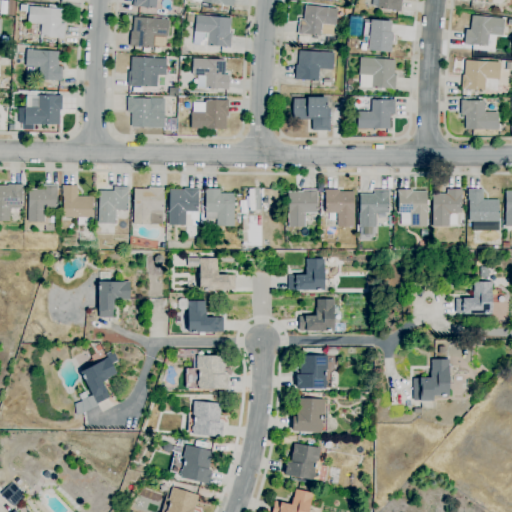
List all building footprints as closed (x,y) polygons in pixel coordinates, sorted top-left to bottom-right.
[(16,0),(14,16),(7,16),(7,0),(16,0)] [(155,0),(155,9),(137,7),(132,7),(132,0),(155,0)] [(401,0),(400,12),(396,12),(396,11),(377,9),(377,7),(371,6),(371,0),(401,0)] [(63,39),(58,39),(40,37),(41,25),(27,24),(29,6),(48,8),(48,5),(55,5),(55,9),(62,9),(60,24),(65,24),(63,39)] [(302,35),(297,34),(299,19),(303,20),(305,5),(337,9),(335,26),(334,26),(333,35),(321,34),(320,37),(302,34),(302,35)] [(230,48),(228,48),(206,46),(193,45),(195,15),(231,19),(229,33),(231,34),(230,48)] [(487,47),(469,45),(463,44),(465,30),(469,30),(471,15),(504,19),(502,37),(489,35),(487,47)] [(152,48),(131,46),(131,47),(129,47),(130,32),(132,32),(133,17),(168,20),(167,37),(166,47),(153,46),(152,48)] [(390,53),(367,51),(368,45),(366,45),(367,37),(361,36),(363,20),(369,20),(370,20),(391,22),(390,33),(392,33),(390,53)] [(61,81),(38,80),(38,68),(25,67),(26,50),(59,52),(58,67),(62,67),(61,81)] [(318,81),(297,80),(297,81),(294,80),(296,65),(297,65),(298,51),(334,53),(332,70),(319,69),(318,81)] [(150,87),(130,86),(130,87),(127,86),(128,72),(130,72),(131,57),(166,59),(165,76),(151,75),(150,87)] [(394,90),(371,88),(372,76),(358,75),(359,58),(394,60),(393,75),(395,75),(394,90)] [(228,90),(221,90),(221,89),(205,88),(196,88),(197,76),(191,76),(192,59),(225,60),(224,75),(229,76),(228,90)] [(498,80),(485,79),(484,91),(463,90),(460,90),(461,75),(463,75),(464,60),(487,62),(500,63),(498,80)] [(23,124),(24,107),(38,108),(38,95),(61,96),(61,110),(59,110),(59,125),(23,124)] [(176,130),(171,130),(171,129),(163,129),(164,128),(131,128),(131,113),(127,113),(127,98),(132,98),(132,99),(150,99),(150,111),(164,111),(164,119),(176,119),(176,130)] [(330,131),(311,131),(311,120),(292,120),(292,99),(306,99),(306,98),(326,98),(326,102),(326,106),(329,106),(329,108),(330,108),(330,131)] [(225,129),(208,129),(207,129),(190,129),(190,112),(192,112),(192,103),(204,103),(204,100),(225,101),(225,100),(228,100),(227,115),(225,115),(225,129)] [(357,129),(357,112),(371,112),(371,100),(389,100),(394,100),(394,115),(391,115),(390,115),(390,129),(357,129)] [(497,130),(465,130),(465,115),(460,115),(460,100),(465,100),(465,101),(484,101),(484,113),(497,113),(497,130)] [(9,222),(0,221),(0,186),(7,186),(7,184),(23,185),(22,187),(21,209),(9,208),(9,222)] [(44,222),(28,222),(28,189),(42,190),(42,185),(57,185),(57,190),(56,209),(44,209),(44,222)] [(92,226),(77,225),(77,218),(62,218),(63,197),(62,197),(62,186),(77,186),(77,197),(93,197),(92,218),(92,226)] [(115,224),(97,224),(98,191),(113,191),(113,187),(128,187),(127,211),(115,211),(115,224)] [(149,225),(133,225),(133,189),(148,189),(148,187),(163,188),(163,191),(162,191),(162,212),(150,211),(149,225)] [(185,226),(168,225),(169,190),(183,190),(184,188),(198,189),(198,191),(197,212),(185,212),(185,226)] [(233,227),(216,226),(216,213),(205,213),(205,194),(205,189),(220,189),(220,193),(234,194),(233,227)] [(449,227),(431,227),(431,200),(432,200),(432,194),(446,194),(446,190),(461,189),(461,195),(460,195),(460,213),(457,213),(457,225),(449,225),(449,227)] [(304,227),(287,227),(287,192),(302,192),(302,190),(317,190),(317,192),(316,192),(317,214),(304,214),(304,227)] [(355,227),(336,227),(336,213),(324,214),(324,192),(323,192),(323,190),(339,190),(339,192),(353,192),(353,214),(355,214),(355,227)] [(376,227),(358,227),(358,213),(359,213),(359,194),(373,194),(373,190),(388,190),(388,194),(388,214),(376,214),(376,227)] [(410,227),(410,225),(400,225),(400,213),(398,214),(397,190),(412,190),(412,192),(426,192),(426,227),(410,227)] [(498,229),(485,229),(485,222),(468,222),(468,201),(468,190),(482,190),(482,200),(498,200),(498,221),(498,229)] [(246,246),(242,246),(242,216),(261,216),(261,245),(257,245),(257,246),(246,246)] [(161,265),(157,265),(154,263),(154,259),(156,256),(160,256),(163,258),(163,262),(161,265)] [(228,290),(199,290),(199,287),(197,287),(197,282),(199,282),(199,268),(198,268),(198,259),(216,259),(216,267),(217,267),(217,276),(227,276),(234,276),(234,290),(228,290)] [(296,291),(296,290),(288,290),(288,276),(295,276),(305,276),(305,268),(306,268),(306,259),(324,259),(324,264),(323,264),(323,291),(296,291)] [(488,277),(480,277),(480,267),(488,267),(488,277)] [(113,318),(98,318),(98,312),(98,305),(97,305),(97,303),(92,303),(92,290),(98,290),(98,282),(124,282),(130,282),(130,300),(119,300),(119,301),(113,301),(113,318)] [(487,314),(483,315),(483,314),(462,314),(455,314),(455,299),(462,299),(472,299),(472,291),(473,291),(473,282),(491,282),(491,290),(491,314),(487,314)] [(204,336),(199,336),(199,333),(195,333),(195,334),(191,334),(191,333),(187,333),(187,308),(185,310),(180,310),(178,308),(177,301),(179,299),(185,299),(187,301),(205,301),(205,310),(206,310),(206,318),(215,318),(223,318),(223,332),(215,332),(215,333),(204,333),(204,336)] [(333,332),(305,331),(298,331),(299,316),(315,317),(315,308),(316,308),(316,300),(334,300),(333,332)] [(227,389),(198,389),(198,388),(192,388),(192,365),(196,365),(196,356),(207,356),(207,351),(210,351),(210,356),(223,356),(223,375),(227,375),(227,389)] [(325,389),(295,389),(295,375),(299,375),(299,356),(327,356),(327,370),(325,370),(325,374),(330,374),(330,388),(325,388),(325,389)] [(76,415),(74,404),(81,402),(81,401),(78,395),(84,392),(88,398),(92,395),(81,376),(82,376),(80,372),(108,357),(116,374),(109,378),(110,379),(102,383),(110,398),(97,404),(98,406),(82,414),(76,415)] [(432,402),(419,401),(412,401),(413,379),(419,379),(419,378),(430,378),(430,370),(431,370),(431,360),(448,360),(448,396),(444,396),(444,397),(440,397),(441,396),(432,396),(432,402)] [(320,433),(291,432),(292,417),(295,417),(296,398),(324,400),(323,414),(321,414),(321,418),(326,418),(326,432),(320,432),(320,433)] [(221,438),(192,435),(192,433),(187,433),(188,419),(192,419),(193,416),(192,416),(193,402),(220,404),(218,423),(222,423),(221,438)] [(168,453),(164,452),(162,449),(163,445),(166,443),(170,444),(172,447),(171,451),(168,453)] [(324,482),(318,481),(318,480),(312,479),(312,481),(283,476),(286,461),(289,462),(293,444),(320,449),(319,454),(322,455),(320,466),(327,467),(324,482)] [(208,485),(180,478),(180,477),(175,476),(175,473),(169,472),(172,461),(183,463),(184,459),(182,459),(185,445),(212,452),(211,456),(208,470),(212,471),(208,485)] [(14,508),(12,505),(11,506),(0,494),(12,483),(25,496),(14,508)] [(160,511),(163,504),(168,505),(169,501),(168,501),(172,488),(174,489),(175,486),(179,487),(178,490),(198,495),(193,511),(160,511)] [(308,511),(271,511),(274,501),(282,503),(290,505),(292,497),(293,497),(295,489),(313,494),(311,501),(308,511)]
